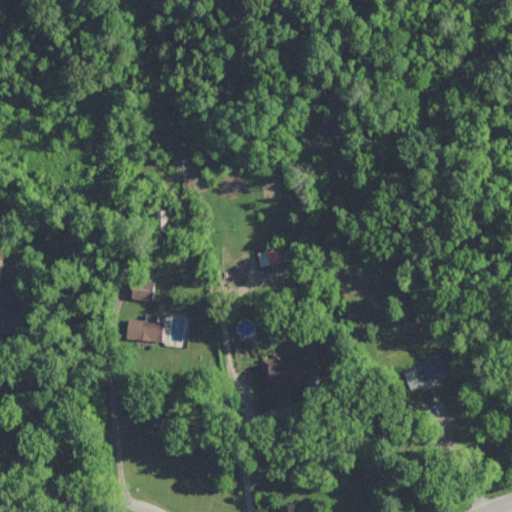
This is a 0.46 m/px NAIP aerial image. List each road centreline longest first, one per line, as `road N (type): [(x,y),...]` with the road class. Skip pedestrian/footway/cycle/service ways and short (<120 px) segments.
road 1 (residential): [(314,170),(382,376),(404,405),(452,414),(504,511)]
road 2 (residential): [(123,501),(108,373),(118,288)]
road 3 (residential): [(323,395),(245,427),(249,511)]
road 4 (residential): [(155,511),(137,502),(0,491)]
